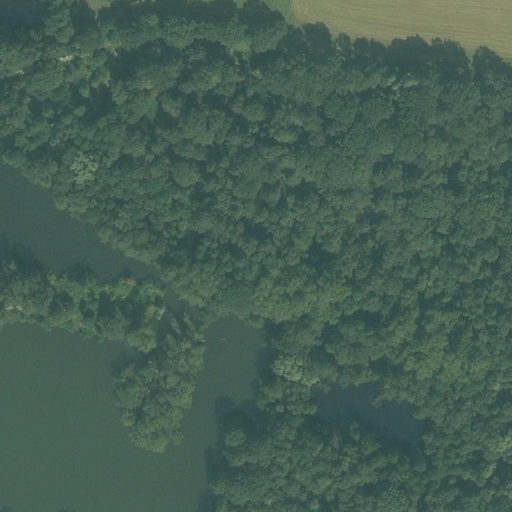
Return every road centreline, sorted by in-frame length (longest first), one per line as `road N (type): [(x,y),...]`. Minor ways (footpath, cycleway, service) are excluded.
road 1 (track): [(0,77),(122,43),(245,40),(228,91),(186,136),(194,159),(221,174),(241,228),(353,190),(385,165),(423,155),(433,142),(446,147),(495,129),(496,120),(473,103),(511,92)]
road 2 (track): [(473,103),(346,144),(249,89),(245,52)]
road 3 (track): [(385,165),(416,181),(511,189)]
